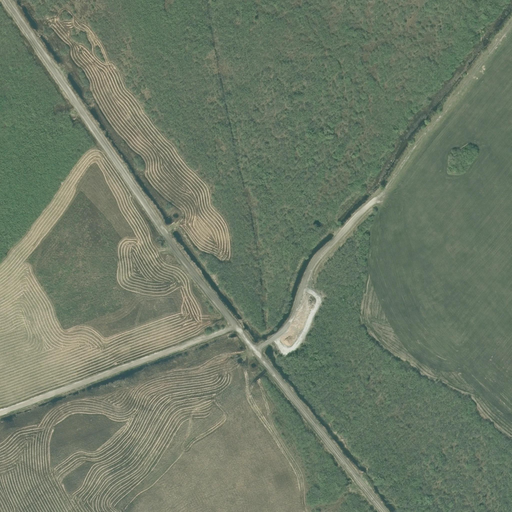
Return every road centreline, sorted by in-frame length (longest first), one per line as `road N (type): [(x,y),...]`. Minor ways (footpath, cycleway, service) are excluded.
road 1 (track): [(5,0),(166,235),(383,511)]
road 2 (track): [(253,349),(284,329),(316,258),(383,190),(511,24)]
